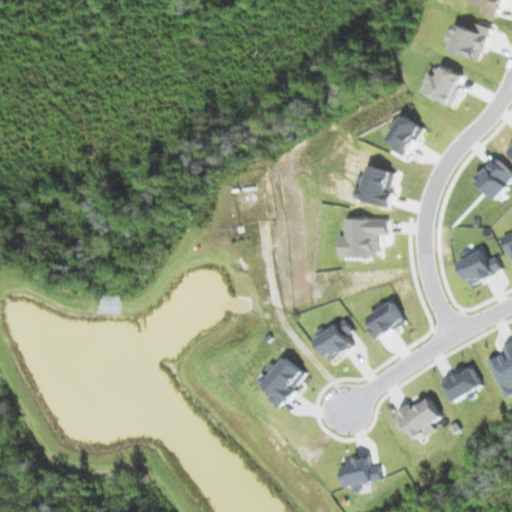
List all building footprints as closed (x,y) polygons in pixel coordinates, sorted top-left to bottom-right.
[(401,142),(397,149),(411,157),(431,126),(411,113),(395,138),(401,142)] [(377,164),(365,198),(390,207),(402,171),(385,165),(384,167),(377,164)] [(380,257),(381,234),(390,235),(391,216),(350,215),(350,236),(344,236),(343,256),(380,257)] [(461,259),(470,285),(504,272),(498,256),(489,260),(485,250),(461,259)] [(383,336),(407,323),(396,302),(372,314),(383,336)] [(318,338),(333,361),(356,346),(349,335),(356,330),(348,319),(318,338)] [(511,341),(503,346),(506,352),(489,360),(507,398),(511,396),(511,341)] [(277,391),(272,398),(285,407),(310,373),(288,356),(267,384),(277,391)] [(443,382),(456,403),(485,385),(472,364),(443,382)] [(438,430),(434,423),(444,417),(429,394),(394,417),(403,430),(408,426),(417,439),(424,434),(426,437),(438,430)] [(348,485),(384,481),(382,466),(372,467),(371,456),(345,459),(348,485)]
